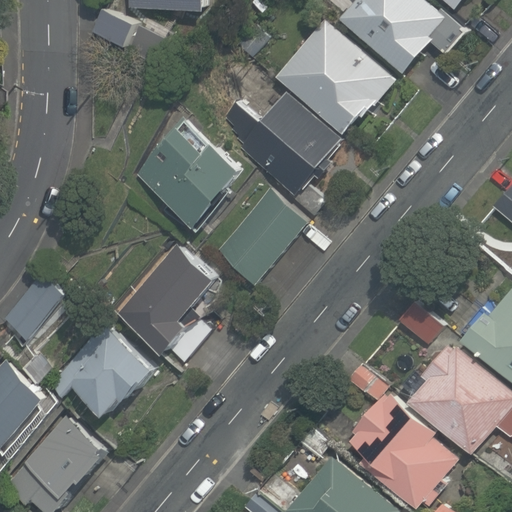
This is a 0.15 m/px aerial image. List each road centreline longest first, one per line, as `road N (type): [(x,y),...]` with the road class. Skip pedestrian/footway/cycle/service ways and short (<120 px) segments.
road 1 (residential): [(511,87),(159,511)]
road 2 (tertiary): [(49,0),(45,155),(15,238),(0,255)]
